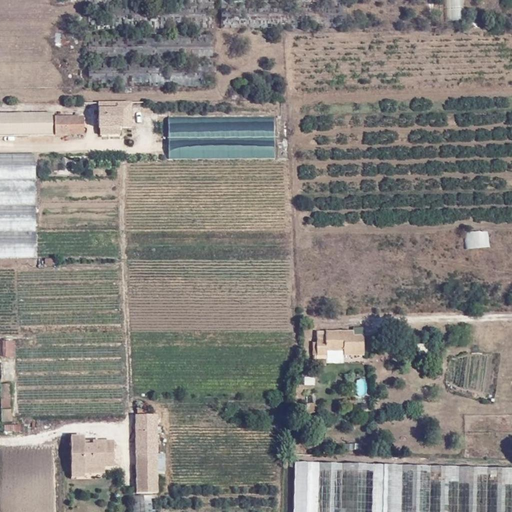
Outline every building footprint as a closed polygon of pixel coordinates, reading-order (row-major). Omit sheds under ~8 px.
[(88,0),(88,28),(212,28),(212,0),(88,0)] [(221,0),(222,29),(346,26),(345,0),(221,0)] [(89,87),(213,86),(213,34),(89,34),(89,87)] [(134,115),(131,116),(130,103),(122,103),(121,109),(98,109),(99,128),(101,129),(101,135),(120,134),(120,128),(131,128),(131,121),(135,121),(134,115)] [(0,148),(53,147),(53,112),(0,112),(0,148)] [(278,159),(278,116),(155,116),(155,138),(144,139),(144,160),(278,159)] [(83,118),(57,118),(57,136),(84,135),(83,118)] [(35,153),(0,153),(0,257),(36,257),(35,153)] [(463,232),(464,249),(488,248),(487,231),(463,232)] [(0,268),(0,335),(18,336),(123,335),(121,269),(0,268)] [(350,337),(342,337),(342,331),(315,332),(315,353),(322,353),(322,350),(340,350),(340,353),(362,353),(362,336),(350,337)] [(14,357),(14,341),(4,341),(3,357),(14,357)] [(124,348),(18,348),(19,415),(125,414),(124,348)] [(2,423),(12,423),(11,385),(1,385),(2,423)] [(313,412),(313,402),(305,402),(304,402),(304,411),(313,412)] [(149,444),(149,424),(148,424),(138,424),(136,424),(136,444),(149,444)] [(69,436),(70,477),(105,477),(104,469),(114,468),(114,440),(84,441),(84,435),(69,436)] [(511,511),(511,467),(428,465),(297,462),(295,511),(511,511)] [(132,511),(154,511),(154,495),(132,496),(132,511)]
